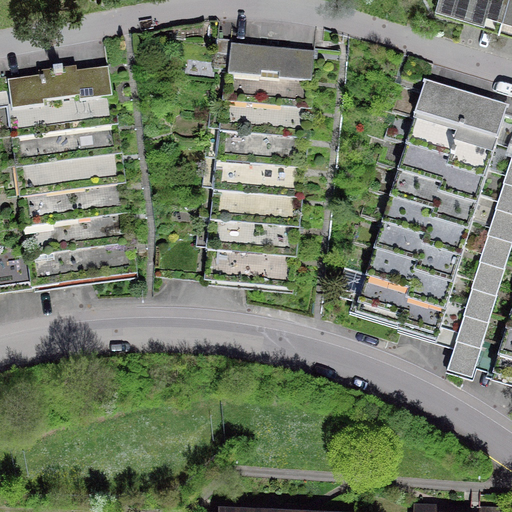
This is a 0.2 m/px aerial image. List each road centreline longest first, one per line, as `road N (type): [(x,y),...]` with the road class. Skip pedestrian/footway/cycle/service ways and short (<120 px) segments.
road 1 (residential): [(511,450),(433,400),(314,352),(195,335),(94,337),(0,352)]
road 2 (residential): [(511,72),(321,13),(249,3),(0,44)]
